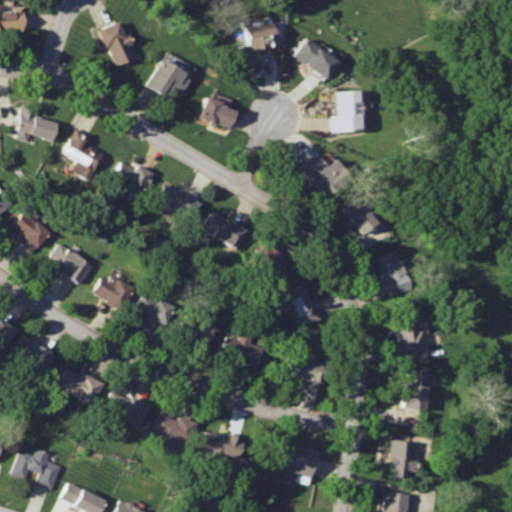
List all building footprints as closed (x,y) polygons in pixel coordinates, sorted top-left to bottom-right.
[(21,7),(0,7),(0,31),(23,30),(21,7)] [(117,19),(95,29),(112,66),(134,56),(117,19)] [(271,25),(243,29),(244,42),(234,44),(238,66),(255,63),(252,50),(275,46),(271,25)] [(299,38),(290,54),(324,78),(335,60),(299,38)] [(157,57),(143,83),(163,95),(166,87),(177,93),(187,74),(157,57)] [(335,92),(335,114),(330,115),(331,135),(360,132),(358,90),(335,92)] [(204,94),(198,116),(227,126),(234,104),(204,94)] [(19,105),(14,126),(50,137),(56,120),(36,114),(37,109),(19,105)] [(68,130),(58,148),(90,168),(101,150),(68,130)] [(313,152),(295,166),(321,197),(347,175),(335,156),(324,165),(313,152)] [(120,159),(111,175),(136,190),(149,169),(136,162),(135,167),(120,159)] [(164,181),(156,197),(188,215),(196,198),(164,181)] [(359,194),(341,208),(361,233),(377,222),(359,194)] [(207,209),(199,227),(229,246),(239,227),(207,209)] [(21,210),(8,223),(17,234),(15,238),(29,251),(44,231),(21,210)] [(263,239),(251,256),(276,281),(291,265),(263,239)] [(55,240),(44,258),(78,281),(88,263),(55,240)] [(394,250),(374,258),(388,294),(408,287),(394,250)] [(97,271),(88,288),(115,302),(124,284),(97,271)] [(301,281),(281,291),(297,324),(317,316),(301,281)] [(141,290),(134,307),(146,313),(144,320),(159,326),(169,303),(141,290)] [(413,309),(393,312),(399,350),(422,347),(413,309)] [(182,311),(175,335),(206,343),(212,319),(182,311)] [(0,345),(13,327),(0,318),(0,345)] [(227,330),(220,353),(253,363),(261,342),(227,330)] [(24,335),(14,350),(43,368),(52,353),(24,335)] [(290,347),(284,371),(322,379),(326,355),(290,347)] [(65,366),(57,384),(92,403),(102,384),(65,366)] [(403,367),(399,406),(423,409),(426,370),(403,367)] [(112,393),(103,414),(138,428),(148,403),(130,395),(127,399),(112,393)] [(159,405),(149,428),(154,430),(149,444),(175,453),(181,439),(188,441),(195,421),(159,405)] [(207,424),(200,447),(236,458),(243,435),(207,424)] [(387,440),(383,473),(408,475),(412,441),(387,440)] [(312,453),(279,447),(274,467),(308,475),(312,453)] [(17,449),(9,472),(18,477),(23,468),(36,472),(31,483),(48,490),(56,466),(45,461),(48,454),(34,448),(31,455),(17,449)] [(67,480),(58,497),(85,511),(96,511),(102,499),(67,480)] [(381,489),(377,511),(402,511),(406,492),(381,489)] [(141,511),(118,499),(111,511),(141,511)]
